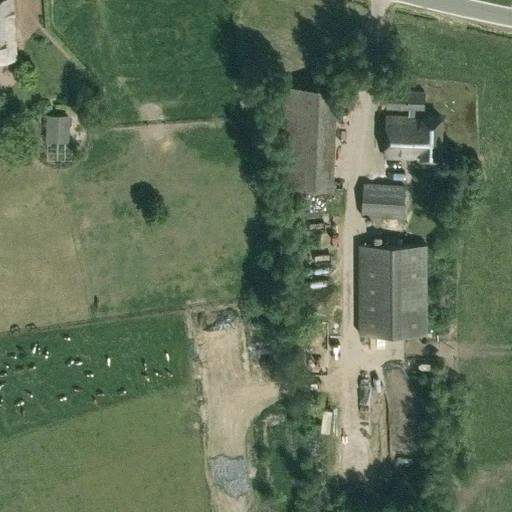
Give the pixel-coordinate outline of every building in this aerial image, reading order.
[(0,0),(0,60),(15,59),(10,0),(0,0)] [(284,181),(329,182),(331,82),(286,81),(284,181)] [(424,90),(386,89),(385,108),(408,109),(408,116),(386,116),(385,157),(441,158),(442,117),(424,116),(424,90)] [(69,141),(69,114),(46,113),(45,140),(69,141)] [(405,184),(363,181),(361,215),(363,215),(363,219),(371,220),(372,216),(403,218),(405,184)] [(427,243),(358,244),(359,334),(427,333),(427,243)]
